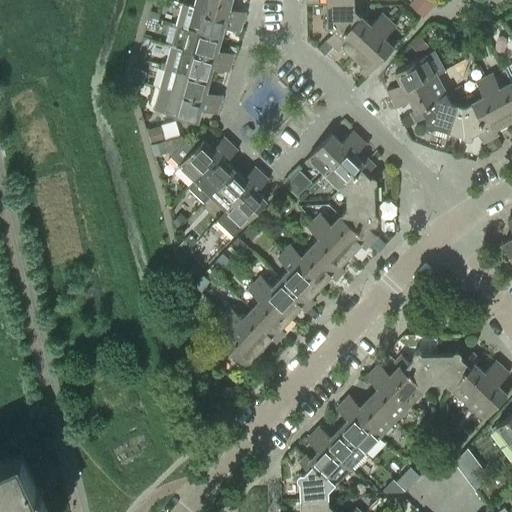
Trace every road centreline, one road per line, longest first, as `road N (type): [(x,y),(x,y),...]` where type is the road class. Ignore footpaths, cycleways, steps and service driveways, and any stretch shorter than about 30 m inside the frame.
road 1 (residential): [(175,511),(455,223)]
road 2 (residential): [(455,223),(430,182),(342,101)]
road 3 (residential): [(511,329),(455,223)]
road 4 (residential): [(342,101),(296,52),(289,0)]
